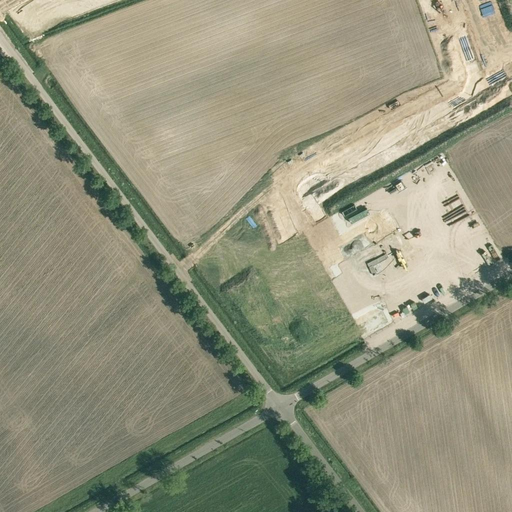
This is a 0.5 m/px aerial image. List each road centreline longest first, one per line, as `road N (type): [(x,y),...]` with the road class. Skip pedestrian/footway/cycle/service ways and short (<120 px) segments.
road 1 (unclassified): [(281,404),(0,36)]
road 2 (unclassified): [(281,404),(511,274)]
road 3 (unclassified): [(94,511),(281,404)]
road 4 (unclassified): [(362,511),(281,404)]
